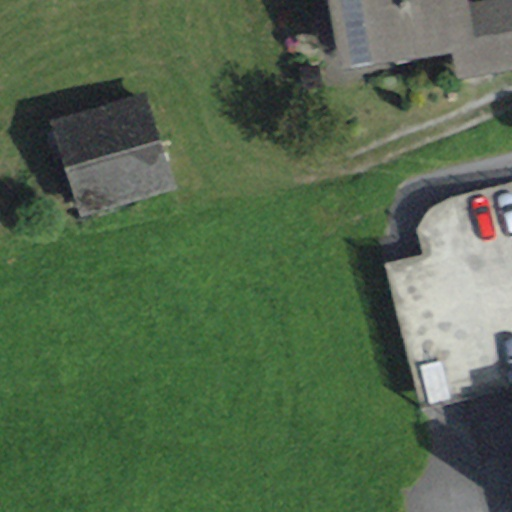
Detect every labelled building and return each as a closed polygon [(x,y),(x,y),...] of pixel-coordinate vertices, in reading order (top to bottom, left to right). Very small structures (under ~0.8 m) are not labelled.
[(456,15),(453,0),(343,0),(349,34),(403,25),(407,50),(416,49),(460,41),(456,15)] [(511,64),(511,6),(481,11),(490,68),(511,64)] [(466,72),(490,68),(481,11),(456,15),(460,41),(466,72)] [(416,49),(407,50),(403,25),(349,34),(354,59),(394,52),(396,66),(418,62),(416,49)] [(64,128),(89,211),(173,186),(147,103),(64,128)] [(428,259),(464,250),(499,393),(511,389),(511,184),(450,200),(433,209),(420,226),(427,256),(428,259)] [(421,412),(499,393),(464,250),(428,259),(427,256),(385,267),(421,412)]
